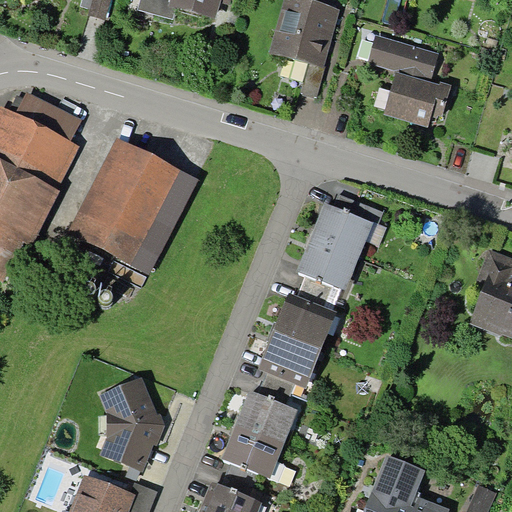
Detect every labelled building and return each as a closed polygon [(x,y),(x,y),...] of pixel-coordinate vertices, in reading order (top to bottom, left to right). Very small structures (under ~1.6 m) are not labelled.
[(109,0),(89,0),(86,18),(105,21),(109,0)] [(137,0),(135,12),(206,31),(214,3),(228,7),(229,0),(137,0)] [(337,12),(296,0),(279,0),(264,54),(320,70),(337,12)] [(436,53),(372,37),(366,65),(429,80),(436,53)] [(443,89),(392,74),(380,116),(430,131),(443,89)] [(0,279),(18,245),(28,250),(79,150),(71,146),(84,122),(23,91),(11,114),(0,108),(0,279)] [(193,183),(112,142),(63,237),(144,278),(193,183)] [(367,224),(318,206),(292,274),(341,292),(367,224)] [(511,261),(488,254),(465,328),(511,342),(511,261)] [(331,313),(284,295),(254,371),(301,390),(331,313)] [(137,381),(95,396),(103,417),(103,441),(97,457),(139,474),(160,427),(137,381)] [(292,411),(243,392),(216,461),(265,480),(292,411)] [(421,469),(375,455),(357,511),(426,511),(409,507),(421,469)] [(127,511),(133,497),(79,477),(66,511),(127,511)] [(253,511),(257,505),(211,488),(201,511),(253,511)]
